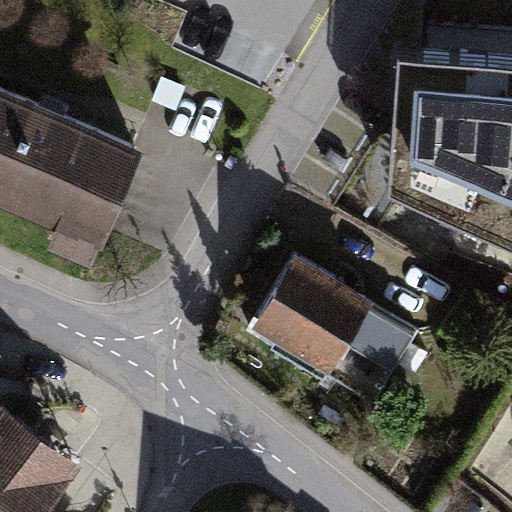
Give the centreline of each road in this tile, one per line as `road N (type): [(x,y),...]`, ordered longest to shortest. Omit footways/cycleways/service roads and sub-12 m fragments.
road 1 (residential): [(146,367),(369,0)]
road 2 (residential): [(340,511),(198,402)]
road 3 (residential): [(146,367),(0,294)]
